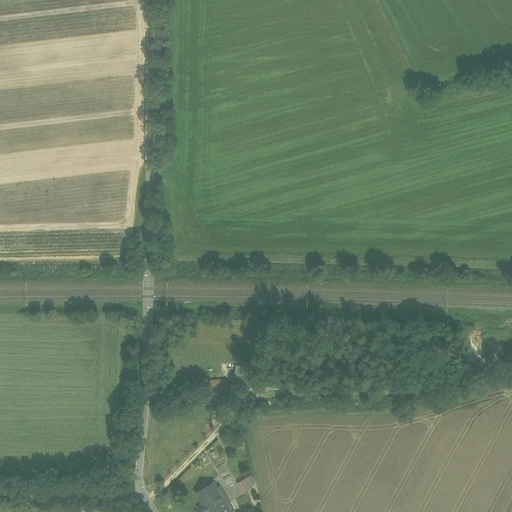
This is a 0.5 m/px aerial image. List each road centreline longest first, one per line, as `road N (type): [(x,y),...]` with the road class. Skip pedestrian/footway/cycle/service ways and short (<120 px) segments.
road 1 (residential): [(149,0),(146,384),(136,484)]
road 2 (track): [(147,503),(230,412),(256,396),(408,389),(497,364)]
road 3 (residential): [(0,494),(136,484)]
